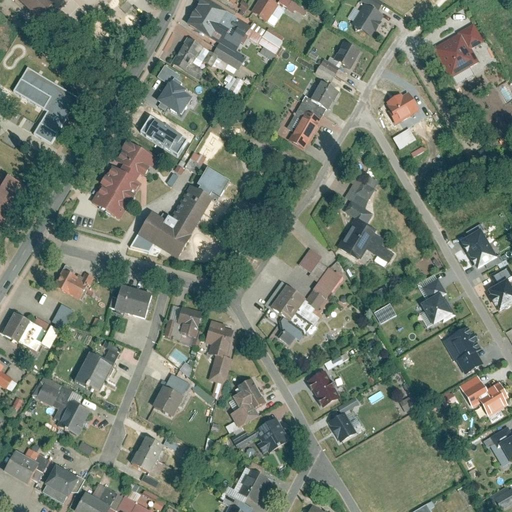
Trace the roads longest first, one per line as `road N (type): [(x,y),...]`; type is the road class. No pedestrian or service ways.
road 1 (residential): [(356,111),(511,352)]
road 2 (tertiary): [(35,237),(174,0)]
road 3 (residential): [(356,111),(264,268),(232,300)]
road 4 (residential): [(168,276),(111,464)]
road 5 (residential): [(232,300),(319,450)]
road 6 (residential): [(35,237),(168,276)]
